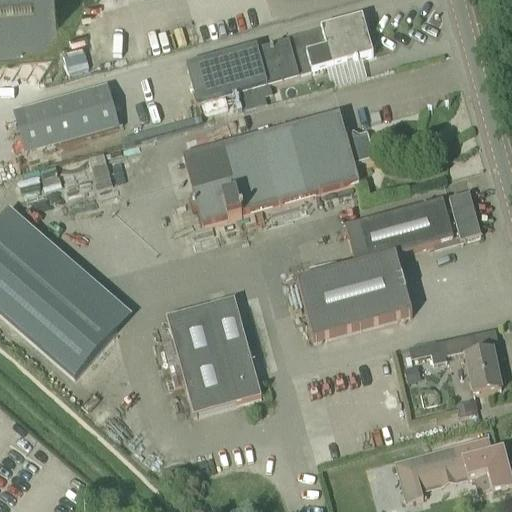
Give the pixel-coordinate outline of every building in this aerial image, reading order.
[(0,0),(0,48),(38,46),(57,25),(55,0),(0,0)] [(130,0),(112,0),(116,12),(133,8),(130,0)] [(290,63),(367,41),(362,21),(321,33),(321,35),(288,44),(288,46),(285,47),(290,63)] [(290,63),(295,82),(318,76),(317,74),(331,70),(332,72),(373,60),(367,41),(290,63)] [(295,82),(290,63),(285,47),(258,54),(257,51),(186,71),(196,110),(267,90),(295,82)] [(59,150),(120,133),(108,91),(48,108),(59,150)] [(345,137),(340,119),(183,162),(194,202),(190,203),(193,216),(197,215),(202,230),(227,223),(227,226),(242,222),(241,220),(359,188),(354,169),(374,164),(366,136),(359,138),(353,135),(345,137)] [(92,177),(61,183),(60,175),(23,182),(30,218),(98,205),(92,177)] [(461,247),(481,241),(470,198),(449,204),(449,205),(346,233),(356,272),(305,286),(321,346),(412,321),(395,261),(460,243),(461,247)] [(50,226),(51,263),(96,261),(95,239),(84,239),(84,225),(50,226)] [(0,233),(0,318),(74,384),(116,336),(0,233)] [(194,422),(261,403),(234,305),(167,324),(194,422)] [(501,395),(493,355),(500,354),(495,335),(443,346),(446,361),(465,357),(465,361),(464,361),(473,401),(501,395)] [(488,443),(445,454),(445,456),(454,487),(468,483),(468,485),(474,484),(475,487),(478,499),(491,495),(492,499),(511,493),(511,486),(503,452),(491,456),(488,443)] [(402,495),(420,491),(418,485),(439,479),(434,459),(395,469),(402,495)]
